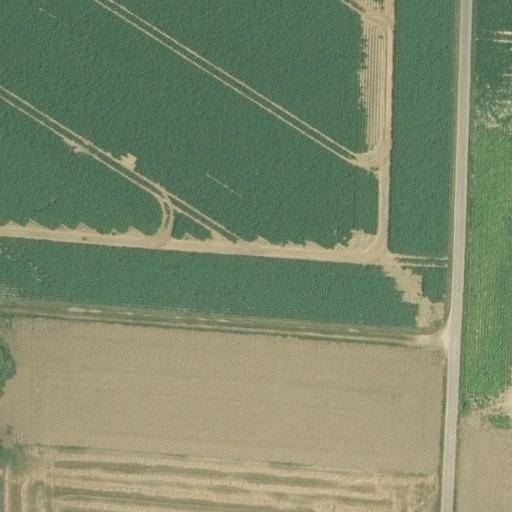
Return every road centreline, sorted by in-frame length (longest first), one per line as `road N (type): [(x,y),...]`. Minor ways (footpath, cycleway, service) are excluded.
road 1 (track): [(446,511),(465,0)]
road 2 (track): [(0,315),(453,346)]
